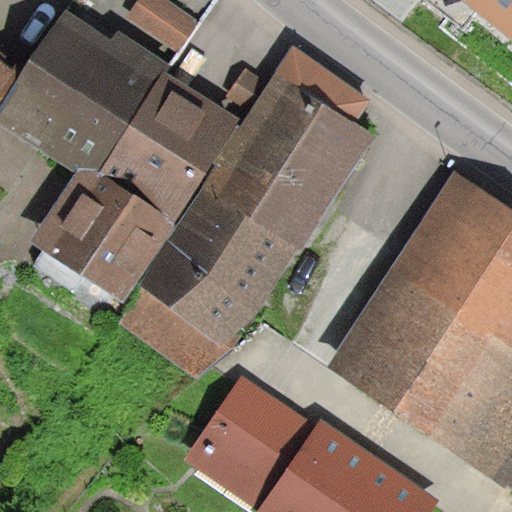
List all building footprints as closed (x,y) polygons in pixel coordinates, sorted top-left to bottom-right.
[(0,131),(73,176),(86,184),(186,22),(150,0),(61,0),(20,68),(26,71),(0,112),(0,131)] [(511,0),(440,0),(511,46),(511,0)] [(276,69),(186,22),(86,184),(73,176),(25,256),(108,317),(193,197),(276,69)] [(0,112),(26,71),(20,68),(0,52),(0,112)] [(377,137),(276,69),(193,197),(289,265),(377,137)] [(511,216),(460,180),(321,377),(511,510),(511,216)] [(289,265),(193,197),(108,317),(203,385),(289,265)] [(421,511),(235,379),(176,462),(241,509),(239,511),(421,511)]
